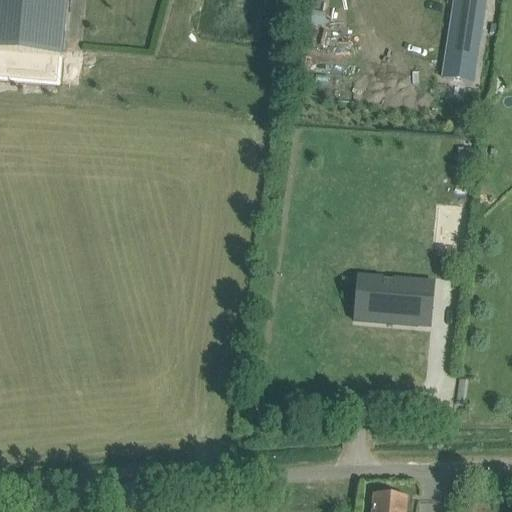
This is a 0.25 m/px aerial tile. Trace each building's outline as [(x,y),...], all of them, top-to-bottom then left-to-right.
[(0,0),(0,51),(61,58),(66,0),(0,0)] [(454,0),(447,54),(443,80),(473,84),(477,58),(484,0),(454,0)] [(312,11),(310,24),(321,26),(323,13),(312,11)] [(458,151),(457,164),(477,165),(478,153),(458,151)] [(431,324),(431,308),(442,308),(441,280),(381,281),(382,300),(375,300),(376,326),(431,324)] [(405,511),(406,500),(373,497),(372,511),(405,511)]
